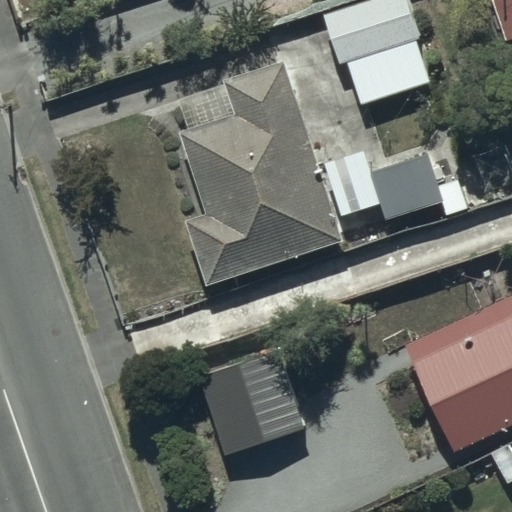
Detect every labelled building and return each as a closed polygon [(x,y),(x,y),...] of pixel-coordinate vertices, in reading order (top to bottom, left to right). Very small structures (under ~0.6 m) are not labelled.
[(422,0),(352,0),(326,9),(359,104),(448,73),(422,0)] [(511,0),(501,0),(511,32),(511,0)] [(291,57),(185,91),(194,124),(190,125),(211,208),(196,212),(212,277),(353,234),(291,57)] [(439,144),(376,165),(392,212),(454,191),(439,144)] [(511,292),(415,338),(463,443),(511,420),(511,292)] [(279,334),(203,358),(231,449),(307,426),(279,334)]
